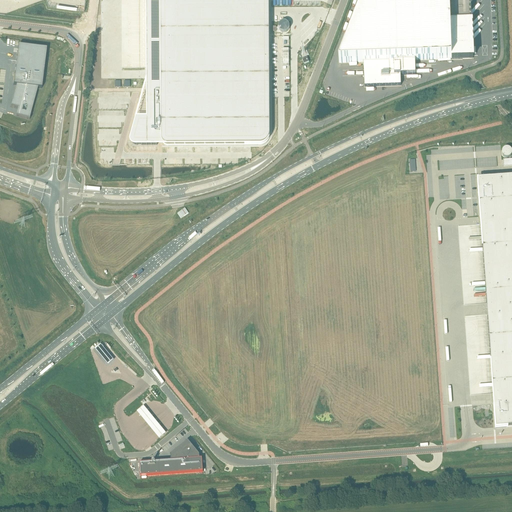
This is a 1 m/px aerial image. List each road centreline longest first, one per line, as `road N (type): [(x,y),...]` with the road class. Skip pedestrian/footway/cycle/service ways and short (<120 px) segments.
road 1 (primary): [(474,100),(372,128),(291,166),(106,302)]
road 2 (primary): [(113,313),(273,191),(354,146),(474,100)]
road 3 (unknown): [(298,115),(317,124),(481,59),(487,0)]
road 4 (unclassified): [(65,197),(195,193),(252,172),(283,143)]
road 5 (unclassified): [(283,143),(195,184),(134,191),(66,185)]
road 6 (unclassified): [(273,460),(444,448)]
road 7 (unclassified): [(154,375),(224,457),(273,460)]
road 8 (unclassified): [(283,143),(344,0)]
road 9 (primary): [(0,405),(103,320)]
road 10 (tertiary): [(52,195),(57,257),(96,310)]
road 11 (primary): [(96,310),(0,389)]
road 12 (unknown): [(236,88),(175,113),(152,64)]
road 13 (unknown): [(283,135),(264,128),(251,100),(252,92),(269,88),(263,76),(236,88)]
